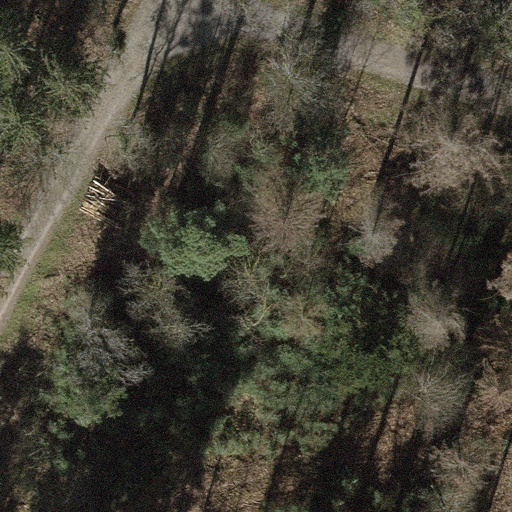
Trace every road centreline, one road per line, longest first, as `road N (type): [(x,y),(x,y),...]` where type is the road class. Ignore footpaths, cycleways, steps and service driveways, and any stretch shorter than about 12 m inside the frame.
road 1 (track): [(0,329),(166,0)]
road 2 (track): [(511,94),(337,39),(274,0)]
